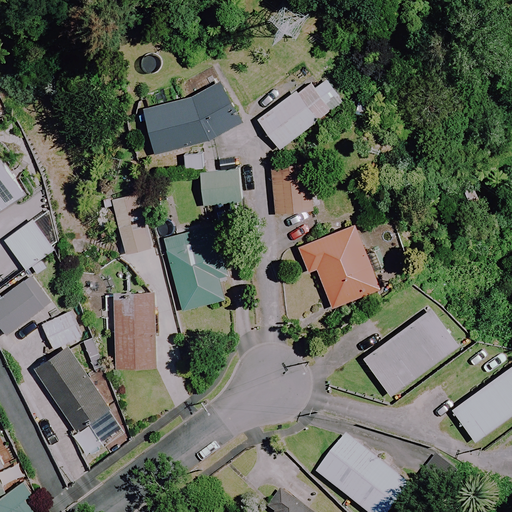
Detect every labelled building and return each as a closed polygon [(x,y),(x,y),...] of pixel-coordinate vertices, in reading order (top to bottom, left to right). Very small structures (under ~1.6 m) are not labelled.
[(307,11),(286,1),(275,24),(295,34),(307,11)] [(344,101),(322,72),(259,120),(281,149),(344,101)] [(238,130),(226,88),(145,110),(157,156),(216,140),(215,137),(238,130)] [(0,211),(27,194),(0,153),(0,211)] [(315,211),(311,163),(273,167),(277,214),(315,211)] [(242,202),(239,170),(202,174),(205,206),(242,202)] [(152,249),(139,194),(113,200),(126,255),(152,249)] [(381,290),(356,226),(301,248),(310,273),(319,270),(334,308),(381,290)] [(52,251),(37,227),(15,240),(30,265),(52,251)] [(181,311),(228,301),(217,250),(223,249),(218,227),(165,238),(181,311)] [(157,368),(156,293),(107,294),(107,320),(117,320),(118,369),(157,368)] [(26,323),(12,295),(0,301),(0,331),(2,335),(26,323)] [(461,352),(431,309),(364,355),(394,398),(461,352)] [(110,410),(72,347),(37,369),(76,431),(110,410)] [(511,416),(511,365),(453,408),(477,442),(511,416)] [(393,511),(415,486),(350,435),(320,472),(369,511),(393,511)] [(457,469),(438,455),(423,474),(442,489),(457,469)] [(0,479),(0,467),(3,467),(0,460),(0,511),(38,511),(41,511),(28,483),(6,493),(0,479)] [(268,511),(317,511),(292,494),(285,489),(268,511)]
